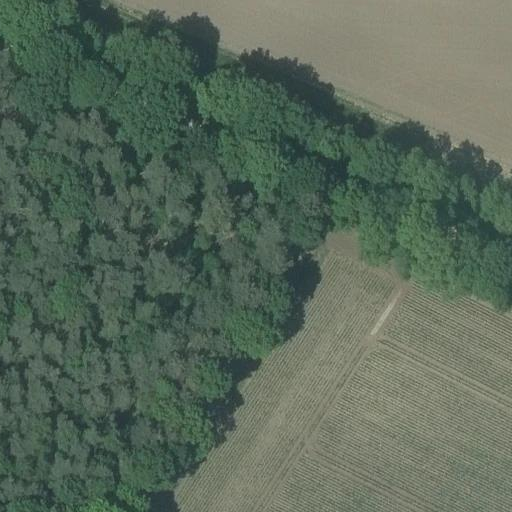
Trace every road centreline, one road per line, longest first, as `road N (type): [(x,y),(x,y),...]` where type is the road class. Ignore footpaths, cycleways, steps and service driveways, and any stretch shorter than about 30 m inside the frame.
road 1 (track): [(342,205),(0,61)]
road 2 (track): [(142,511),(342,205)]
road 3 (track): [(511,275),(342,205)]
